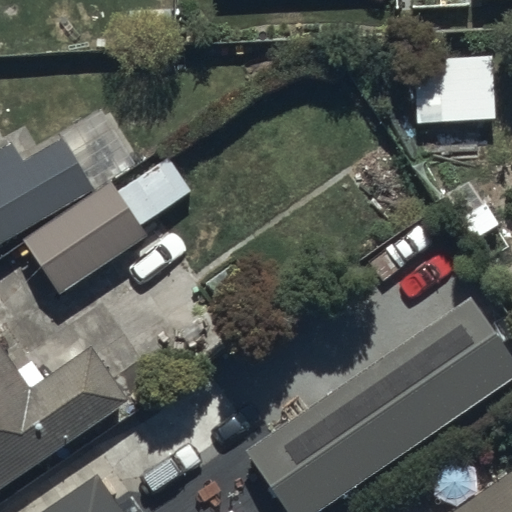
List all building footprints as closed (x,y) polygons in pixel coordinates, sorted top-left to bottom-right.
[(17,0),(0,0),(0,34),(18,34),(17,0)] [(0,241),(99,176),(67,128),(27,155),(14,134),(0,143),(0,241)] [(115,187),(18,248),(58,310),(145,255),(137,242),(196,205),(169,164),(121,195),(115,187)] [(511,347),(473,289),(248,440),(296,511),(304,511),(511,372),(511,347)] [(217,298),(179,325),(202,357),(240,331),(217,298)] [(19,362),(0,333),(0,487),(138,391),(97,333),(50,365),(38,349),(19,362)] [(100,465),(31,511),(155,511),(137,484),(120,496),(100,465)] [(511,511),(511,472),(448,511),(511,511)]
